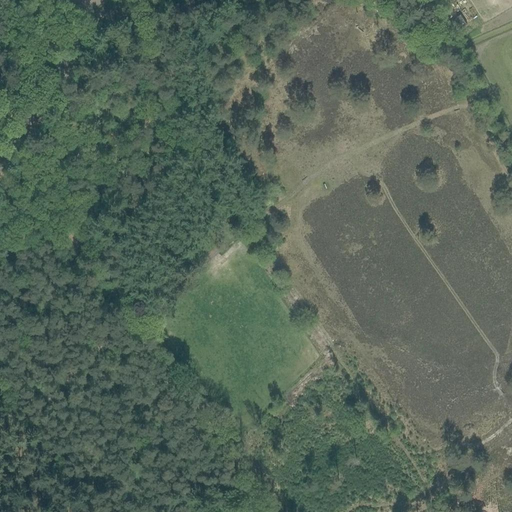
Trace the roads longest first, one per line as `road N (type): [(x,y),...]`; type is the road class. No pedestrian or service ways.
road 1 (track): [(473,448),(454,443),(398,455),(382,412),(256,235),(326,165),(493,86)]
road 2 (track): [(511,418),(493,381),(494,350),(384,185),(349,154)]
road 3 (track): [(511,420),(411,502),(348,511)]
road 4 (tertiary): [(0,163),(66,66),(95,0)]
road 5 (track): [(511,25),(446,54),(468,97)]
